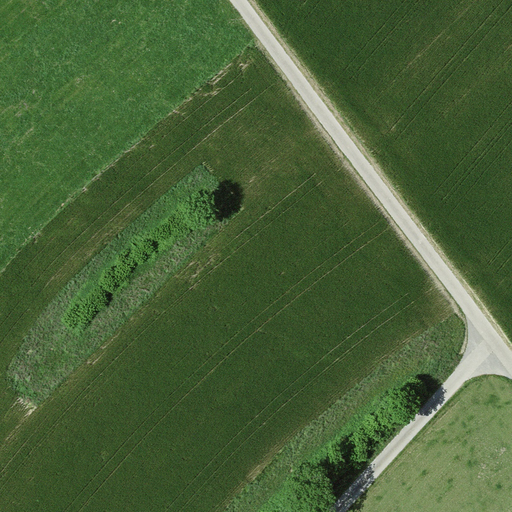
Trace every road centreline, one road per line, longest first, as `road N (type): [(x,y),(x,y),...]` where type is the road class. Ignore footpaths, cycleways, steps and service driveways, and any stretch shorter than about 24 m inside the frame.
road 1 (track): [(236,0),(511,367)]
road 2 (track): [(489,336),(331,511)]
